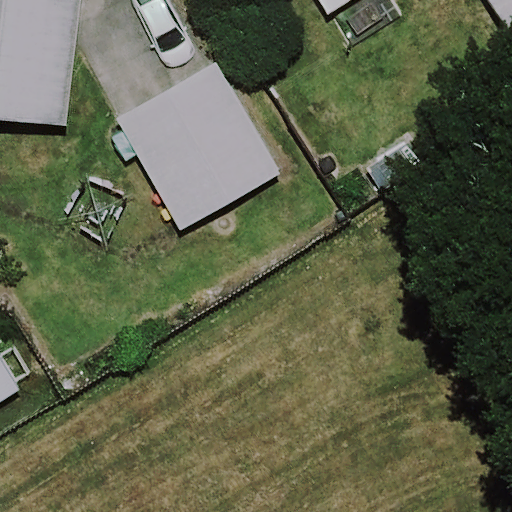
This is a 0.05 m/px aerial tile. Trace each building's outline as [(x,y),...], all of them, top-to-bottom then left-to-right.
[(0,0),(0,130),(57,138),(74,0),(0,0)] [(279,0),(301,34),(356,0),(279,0)] [(511,53),(511,0),(470,0),(504,58),(511,53)] [(275,175),(211,62),(107,121),(170,234),(275,175)] [(0,399),(13,392),(0,371),(0,399)]
